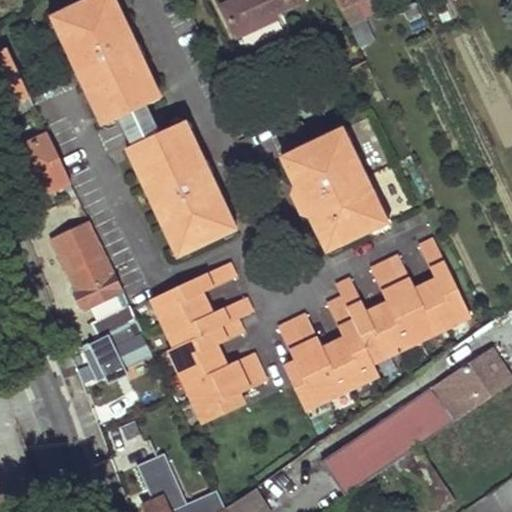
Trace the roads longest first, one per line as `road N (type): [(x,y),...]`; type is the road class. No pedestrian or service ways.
road 1 (residential): [(241,247),(274,203),(263,175),(223,153),(148,0)]
road 2 (residential): [(241,247),(158,285),(64,103)]
road 3 (tertiary): [(0,269),(90,511)]
road 4 (residential): [(427,226),(267,302),(241,247)]
